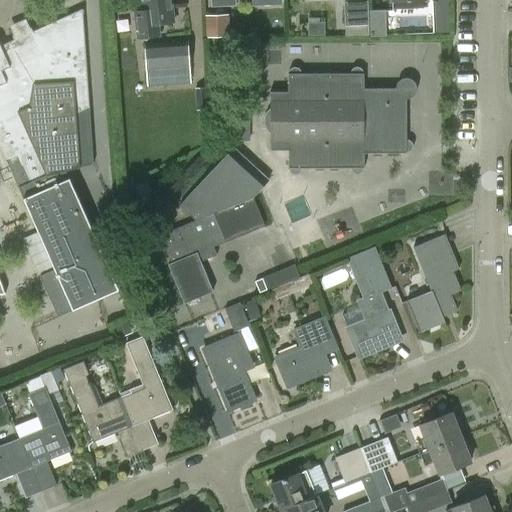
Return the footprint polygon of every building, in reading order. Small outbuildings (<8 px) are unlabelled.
[(138,0),(139,9),(133,10),(136,39),(161,35),(159,24),(173,22),(170,0),(138,0)] [(449,32),(447,0),(437,0),(437,1),(431,1),(432,32),(449,32)] [(368,1),(343,2),(344,25),(368,25),(368,1)] [(56,316),(117,289),(65,171),(92,164),(82,9),(7,43),(0,45),(0,148),(34,225),(37,232),(53,269),(38,276),(56,316)] [(384,11),(370,11),(371,35),(385,35),(384,11)] [(229,16),(206,17),(207,37),(229,37),(229,16)] [(325,36),(325,23),(308,23),(308,36),(325,36)] [(187,39),(142,43),(146,87),(190,84),(187,39)] [(395,85),(395,87),(363,87),(363,72),(363,71),(363,70),(362,69),(361,68),(361,67),(360,67),(359,66),(357,66),(356,66),(354,66),(353,67),(352,67),(351,68),(350,69),(350,70),(349,71),(349,72),(301,73),(301,72),(300,71),(300,70),(299,69),(298,68),(297,67),(296,67),(295,66),(294,66),(293,66),(292,67),(291,67),(290,68),(289,69),(288,70),(288,71),(287,72),(287,73),(287,91),(269,91),(270,149),(288,149),(288,167),(288,168),(288,169),(289,170),(289,171),(290,172),(291,173),(292,173),(293,174),(295,174),(297,173),(298,173),(299,172),(300,171),(300,170),(301,169),(301,168),(301,167),(350,167),(350,168),(350,169),(351,170),(352,171),(352,172),(353,173),(354,173),(356,173),(357,173),(358,173),(359,173),(360,172),(361,172),(362,171),(363,170),(363,169),(363,168),(364,167),(363,152),(406,152),(408,151),(409,151),(410,150),(411,149),(412,148),(412,147),(412,146),(412,145),(412,144),(412,143),(412,142),(411,141),(409,139),(408,139),(407,138),(406,138),(406,98),(407,98),(409,97),(411,96),(412,95),(413,94),(414,93),(415,91),(416,89),(416,87),(416,85),(415,84),(414,82),(413,81),(412,79),(411,78),(409,77),(407,77),(405,77),(404,77),(402,77),(400,78),(399,79),(397,81),(396,82),(395,84),(395,85)] [(205,88),(196,89),(197,101),(206,100),(205,88)] [(247,110),(231,110),(231,126),(247,126),(247,110)] [(267,179),(233,147),(179,205),(195,220),(159,235),(170,262),(166,264),(182,303),(212,290),(200,261),(216,255),(212,246),(264,225),(252,196),(267,179)] [(38,276),(53,269),(37,232),(22,239),(38,276)] [(449,294),(460,290),(452,270),(458,268),(444,233),(412,246),(430,290),(406,299),(419,332),(444,322),(441,316),(456,310),(449,294)] [(387,311),(380,293),(392,288),(384,268),(383,269),(374,246),(359,252),(360,255),(348,260),(363,298),(361,299),(369,319),(346,328),(358,357),(391,344),(387,333),(396,330),(389,310),(387,311)] [(294,264),(262,278),(267,290),(299,276),(294,264)] [(328,284),(349,279),(346,269),(325,275),(328,284)] [(262,278),(254,281),(259,293),(267,290),(262,278)] [(298,278),(272,288),(277,299),(302,289),(298,278)] [(248,326),(238,303),(238,302),(224,309),(233,332),(248,326)] [(350,323),(366,317),(362,307),(347,313),(350,323)] [(325,316),(292,329),(299,347),(276,357),(288,385),(320,371),(314,356),(337,346),(325,316)] [(126,319),(114,324),(119,335),(130,330),(126,319)] [(202,348),(227,411),(254,400),(238,360),(247,356),(238,333),(202,348)] [(144,388),(121,397),(142,450),(157,444),(147,420),(172,409),(147,346),(146,347),(142,336),(125,343),(129,353),(130,353),(144,388)] [(142,450),(121,397),(97,407),(85,376),(88,374),(82,361),(62,369),(68,382),(69,381),(93,442),(117,432),(127,456),(142,450)] [(52,372),(56,382),(57,382),(64,379),(59,369),(52,372)] [(42,374),(39,375),(44,387),(45,387),(47,393),(49,394),(58,390),(59,387),(57,382),(56,382),(52,372),(51,372),(50,371),(42,375),(42,374)] [(19,439),(40,491),(56,485),(46,461),(70,451),(45,388),(28,395),(42,429),(19,439)] [(404,411),(383,420),(389,432),(409,423),(404,411)] [(424,451),(459,437),(449,412),(420,423),(425,437),(422,438),(426,449),(424,451)] [(361,447),(370,472),(396,462),(386,437),(361,447)] [(468,461),(459,437),(424,451),(418,454),(423,465),(434,461),(439,473),(468,461)] [(25,498),(40,491),(19,439),(0,446),(0,479),(15,473),(25,498)] [(370,472),(361,447),(333,458),(344,482),(370,472)] [(278,508),(314,494),(304,468),(268,483),(278,508)] [(368,501),(380,496),(369,472),(370,472),(344,482),(331,487),(337,499),(363,489),(368,501)] [(404,506),(446,490),(441,478),(406,492),(404,487),(383,495),(390,511),(391,511),(405,507),(404,506)] [(404,506),(405,507),(406,511),(425,511),(451,502),(446,490),(404,506)] [(488,511),(482,495),(480,496),(479,493),(474,492),(463,496),(461,500),(462,503),(445,510),(445,511),(488,511)] [(321,511),(314,494),(278,508),(279,511),(321,511)] [(380,496),(368,501),(340,511),(371,511),(384,507),(380,496)]
